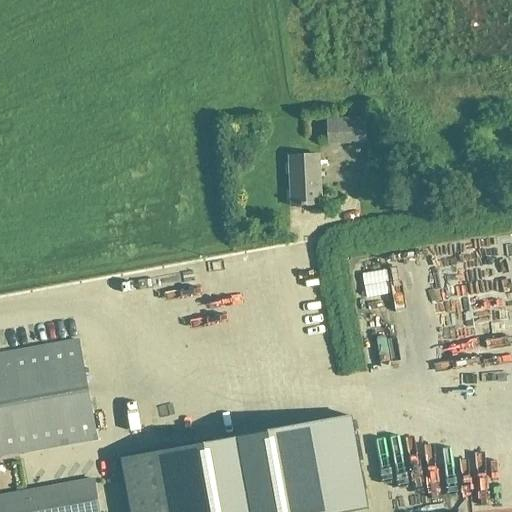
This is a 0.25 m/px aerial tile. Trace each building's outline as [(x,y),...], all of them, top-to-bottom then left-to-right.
[(328,119),(327,137),(368,137),(368,119),(328,119)] [(321,199),(322,146),(291,145),(289,198),(321,199)] [(0,356),(0,457),(97,440),(79,342),(0,356)] [(504,355),(483,364),(488,374),(508,366),(504,355)] [(122,461),(130,511),(356,511),(368,510),(351,417),(212,443),(212,445),(122,461)] [(487,436),(416,440),(417,465),(441,464),(441,470),(449,469),(449,485),(461,485),(460,464),(489,463),(487,436)] [(0,497),(0,511),(99,511),(94,481),(0,497)]
